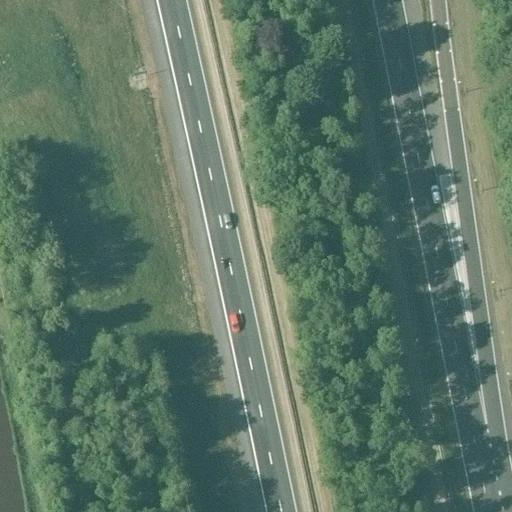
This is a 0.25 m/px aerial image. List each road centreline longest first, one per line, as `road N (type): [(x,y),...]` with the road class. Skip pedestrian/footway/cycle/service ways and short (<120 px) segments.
road 1 (motorway): [(171,0),(280,511)]
road 2 (motorway): [(475,450),(387,0)]
road 3 (motorway): [(475,450),(481,335),(437,0)]
